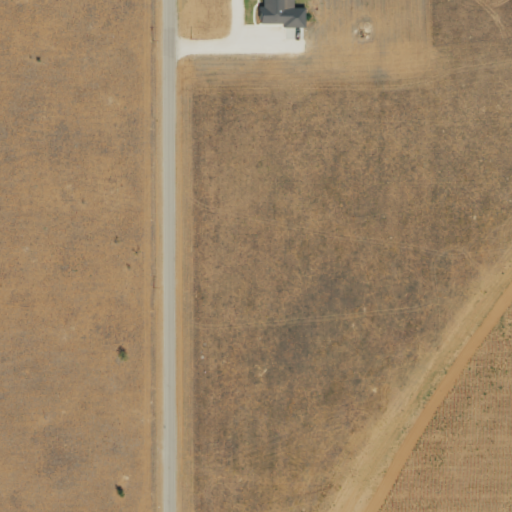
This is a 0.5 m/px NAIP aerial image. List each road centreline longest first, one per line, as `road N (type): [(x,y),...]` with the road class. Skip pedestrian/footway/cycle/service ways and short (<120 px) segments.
road 1 (residential): [(152,511),(160,0)]
road 2 (track): [(0,498),(152,497)]
